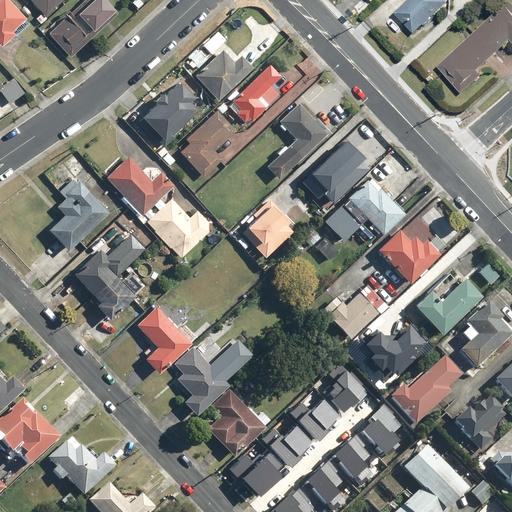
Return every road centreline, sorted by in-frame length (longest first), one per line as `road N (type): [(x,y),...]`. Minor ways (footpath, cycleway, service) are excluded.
road 1 (residential): [(0,277),(223,511)]
road 2 (residential): [(197,0),(95,95),(0,158)]
road 3 (secondary): [(293,0),(450,167)]
